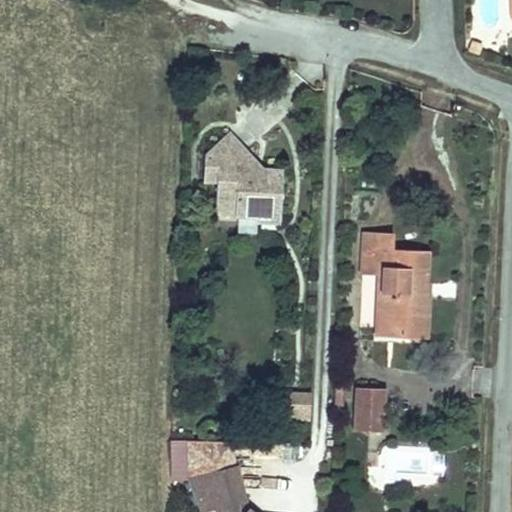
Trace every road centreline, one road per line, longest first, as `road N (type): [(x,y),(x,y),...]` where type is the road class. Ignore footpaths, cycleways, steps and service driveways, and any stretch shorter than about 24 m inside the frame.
road 1 (track): [(152,0),(185,23),(346,44)]
road 2 (residential): [(511,311),(501,511)]
